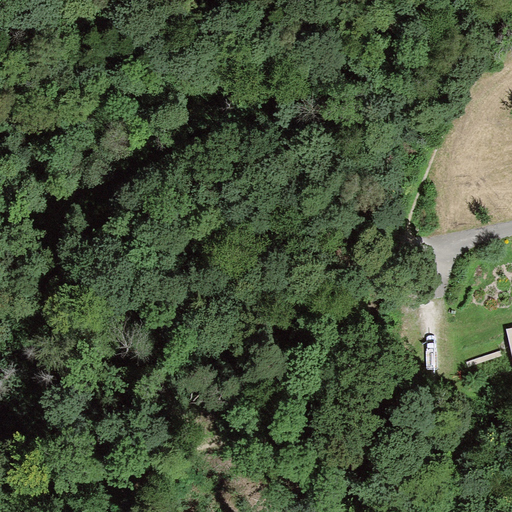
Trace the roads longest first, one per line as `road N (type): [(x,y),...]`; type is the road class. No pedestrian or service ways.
road 1 (track): [(0,227),(59,206),(215,225),(401,228),(421,243),(447,242)]
road 2 (track): [(59,206),(356,51),(424,0)]
